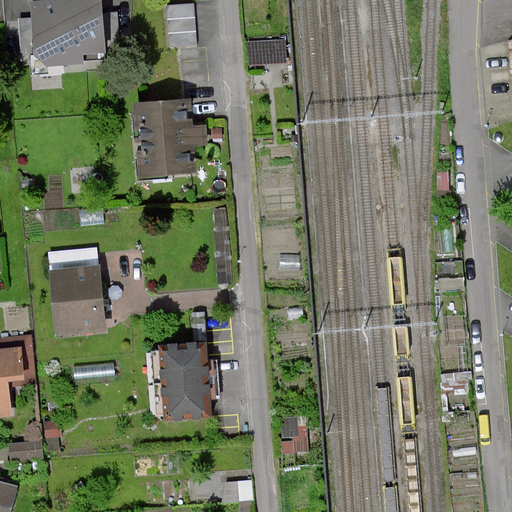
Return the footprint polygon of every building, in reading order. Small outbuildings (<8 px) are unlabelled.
[(52,0),(53,1),(33,2),(35,71),(65,70),(65,63),(82,62),(81,52),(103,51),(100,0),(52,0)] [(195,2),(167,4),(169,46),(198,45),(195,2)] [(286,40),(248,43),(249,66),(288,63),(286,40)] [(184,98),(134,103),(139,179),(197,178),(196,145),(209,145),(208,124),(195,124),(194,97),(184,98)] [(222,127),(213,128),(213,138),(224,138),(222,127)] [(229,207),(215,208),(219,284),(234,283),(229,207)] [(105,331),(105,327),(99,267),(52,271),(58,335),(105,331)] [(303,307),(288,310),(289,319),(305,318),(303,307)] [(209,340),(206,311),(191,312),(193,341),(209,340)] [(0,423),(12,422),(10,394),(34,391),(30,338),(14,340),(15,352),(0,353),(0,423)] [(193,341),(161,343),(162,350),(167,416),(167,420),(206,417),(215,417),(209,340),(193,341)] [(298,417),(283,418),(285,452),(309,451),(308,435),(299,435),(298,417)] [(60,420),(45,422),(47,451),(60,450),(59,437),(62,437),(62,428),(60,420)] [(43,442),(40,421),(33,423),(25,432),(26,441),(43,442)] [(45,459),(43,442),(10,444),(11,461),(45,459)] [(13,511),(20,486),(0,480),(0,511),(13,511)] [(252,480),(222,483),(224,503),(254,500),(252,480)]
